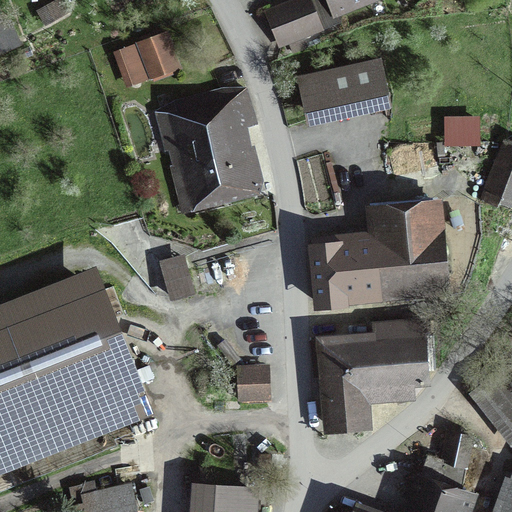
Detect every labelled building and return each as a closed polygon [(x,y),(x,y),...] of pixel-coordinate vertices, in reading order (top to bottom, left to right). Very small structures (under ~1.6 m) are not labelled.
[(302,0),(296,0),(259,14),(272,49),(315,33),(302,0)] [(382,0),(321,0),(329,21),(382,0)] [(0,51),(19,43),(9,20),(0,23),(0,51)] [(162,34),(110,54),(123,89),(175,70),(162,34)] [(373,64),(292,81),(303,129),(383,112),(373,64)] [(229,92),(151,114),(179,216),(257,195),(229,92)] [(511,151),(497,146),(476,202),(511,215),(511,151)] [(440,301),(433,205),(359,211),(361,237),(330,239),(331,247),(301,249),(306,314),(341,312),(341,309),(440,301)] [(178,259),(154,264),(162,304),(187,298),(178,259)] [(85,272),(0,305),(0,472),(143,415),(85,272)] [(419,385),(414,323),(366,327),(366,336),(308,340),(315,437),(364,433),(362,407),(406,404),(405,386),(419,385)] [(510,439),(511,437),(511,374),(505,365),(472,392),(510,439)] [(272,403),(271,368),(240,369),(240,384),(241,396),(241,404),(272,403)] [(241,396),(240,384),(228,385),(228,396),(241,396)] [(467,511),(472,499),(460,495),(472,439),(449,434),(443,459),(428,453),(419,479),(421,480),(409,511),(467,511)] [(131,511),(126,488),(77,500),(79,509),(64,511),(131,511)] [(252,511),(254,491),(204,488),(201,511),(252,511)]
